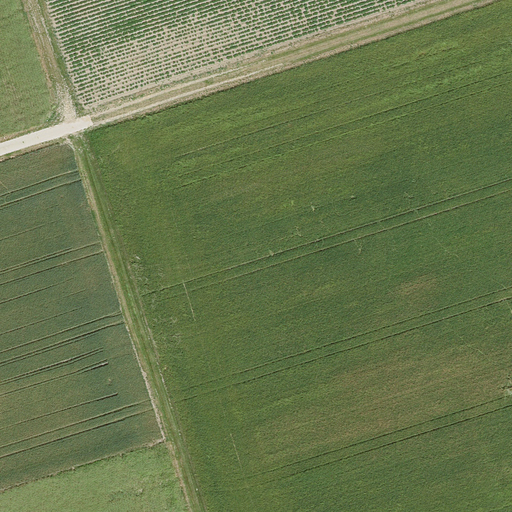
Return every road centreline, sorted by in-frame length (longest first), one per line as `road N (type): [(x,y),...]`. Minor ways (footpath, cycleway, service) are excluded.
road 1 (track): [(32,0),(192,511)]
road 2 (track): [(457,0),(74,125)]
